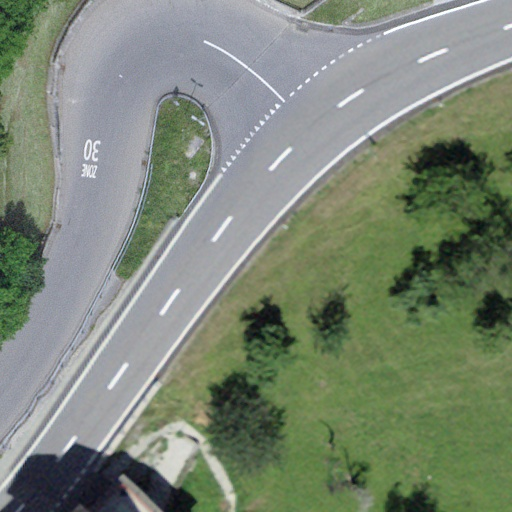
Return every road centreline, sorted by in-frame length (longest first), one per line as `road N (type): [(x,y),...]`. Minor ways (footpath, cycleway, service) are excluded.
road 1 (residential): [(308,134),(208,32),(169,21),(131,36),(106,68),(92,230),(0,395)]
road 2 (secondary): [(23,511),(193,266),(308,134)]
road 3 (secondary): [(308,134),(395,72),(511,22)]
